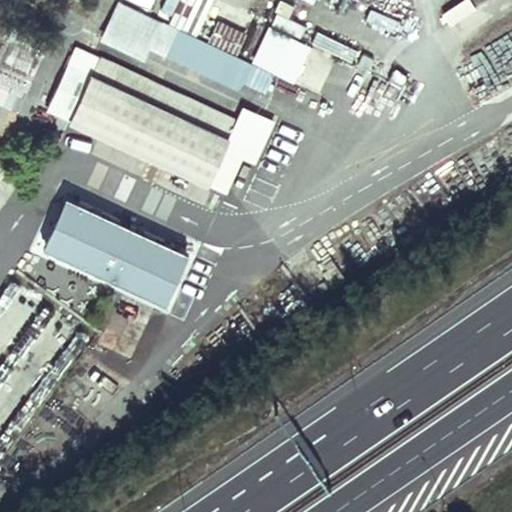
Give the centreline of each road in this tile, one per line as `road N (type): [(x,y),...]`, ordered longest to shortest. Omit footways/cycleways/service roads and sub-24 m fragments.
road 1 (unknown): [(254,247),(79,427),(15,479),(0,482)]
road 2 (motorway): [(511,315),(226,511)]
road 3 (motorway): [(330,511),(511,388)]
